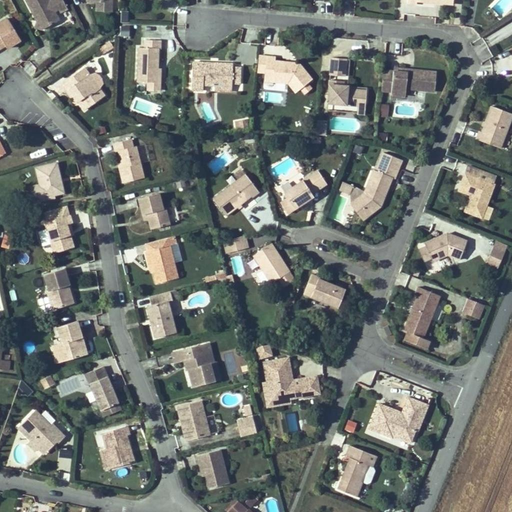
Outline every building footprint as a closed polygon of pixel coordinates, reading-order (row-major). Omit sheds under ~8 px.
[(49,0),(48,0),(26,0),(37,21),(50,25),(59,20),(54,11),(58,9),(60,13),(68,9),(62,0),(49,0)] [(511,0),(491,0),(498,13),(511,6),(511,0)] [(111,11),(111,3),(97,2),(97,11),(111,11)] [(21,19),(17,13),(12,15),(16,22),(21,19)] [(0,38),(1,38),(6,46),(7,48),(19,40),(13,30),(15,30),(7,18),(0,22),(0,38)] [(50,25),(37,21),(35,27),(42,29),(50,25)] [(157,68),(158,49),(160,49),(161,40),(144,40),(144,48),(139,47),(137,82),(148,82),(157,82),(157,68)] [(476,40),(476,58),(487,58),(488,41),(476,40)] [(113,47),(110,42),(105,45),(108,50),(113,47)] [(255,65),(257,45),(238,43),(236,63),(255,65)] [(108,50),(105,45),(99,49),(102,53),(108,50)] [(312,79),(299,63),(292,62),(292,65),(288,65),(288,62),(275,61),(275,57),(259,56),(257,72),(265,72),(264,81),(288,83),(296,92),(300,89),(305,94),(311,88),(307,83),(312,79)] [(345,76),(347,59),(331,57),(330,75),(345,76)] [(240,84),(241,67),(233,67),(233,64),(216,63),(216,66),(212,66),(212,63),(192,62),(191,90),(203,90),(203,85),(214,85),(215,82),(232,83),(240,84)] [(100,88),(103,84),(102,80),(99,75),(95,73),(89,74),(84,67),(62,84),(67,91),(70,89),(79,101),(85,110),(105,96),(100,88)] [(160,90),(161,68),(157,68),(157,82),(148,82),(147,89),(160,90)] [(434,91),(436,72),(413,70),(413,73),(383,70),(381,90),(391,91),(391,94),(405,96),(406,89),(434,91)] [(366,101),(366,91),(347,89),(348,86),(343,86),(343,81),(330,80),(327,103),(357,106),(358,101),(366,101)] [(79,101),(70,89),(67,91),(76,103),(79,101)] [(500,148),(511,115),(511,113),(492,106),(482,132),(479,131),(476,139),(500,148)] [(248,127),(247,120),(238,122),(239,128),(248,127)] [(386,142),(387,134),(380,134),(379,141),(386,142)] [(143,178),(135,146),(133,147),(131,139),(113,143),(115,152),(119,151),(123,167),(119,168),(123,183),(143,178)] [(394,179),(402,160),(383,152),(376,171),(373,170),(365,191),(365,192),(358,197),(364,204),(360,206),(368,216),(380,206),(382,203),(379,202),(381,197),(383,198),(392,178),(394,179)] [(64,193),(57,163),(36,168),(40,185),(28,187),(32,203),(44,200),(43,197),(54,195),(64,193)] [(493,184),(480,179),(482,171),(468,166),(458,190),(471,195),(473,196),(472,199),(469,198),(464,211),(482,217),(494,185),(493,184)] [(311,194),(326,184),(317,170),(284,193),(287,198),(281,203),(287,213),(307,200),(306,198),(309,196),(310,198),(313,196),(311,194)] [(496,177),(482,171),(480,179),(493,184),(496,177)] [(252,197),(259,192),(245,174),(213,199),(225,215),(251,196),(252,197)] [(365,192),(365,191),(347,183),(343,191),(350,194),(349,203),(363,220),(368,216),(360,206),(364,204),(358,197),(365,192)] [(163,209),(159,193),(140,198),(142,205),(140,206),(142,215),(143,214),(147,214),(148,219),(151,229),(169,224),(165,208),(163,209)] [(69,215),(66,205),(44,212),(47,222),(69,215)] [(70,235),(67,224),(69,224),(72,223),(70,215),(69,215),(47,222),(44,222),(54,253),(74,247),(70,235)] [(10,243),(13,233),(5,231),(3,241),(10,243)] [(460,259),(467,241),(447,233),(444,234),(443,237),(440,236),(424,243),(432,261),(447,254),(460,259)] [(176,243),(174,236),(168,237),(170,245),(176,243)] [(247,248),(244,236),(224,241),(227,253),(247,248)] [(178,277),(170,245),(168,237),(146,243),(147,251),(145,251),(147,259),(150,259),(153,270),(156,283),(178,277)] [(501,260),(507,245),(495,241),(489,255),(501,260)] [(289,271),(271,243),(253,255),(271,283),(278,278),(284,287),(288,284),(284,277),(287,276),(286,274),(289,271)] [(431,258),(426,246),(419,249),(424,261),(431,258)] [(501,260),(489,255),(486,264),(498,268),(501,260)] [(69,285),(64,268),(44,274),(49,290),(47,291),(52,309),(70,304),(65,286),(68,285),(69,285)] [(294,280),(289,271),(286,274),(287,276),(284,277),(288,284),(294,280)] [(345,290),(318,279),(319,277),(311,274),(305,290),(312,293),(311,297),(338,307),(345,290)] [(227,286),(225,277),(219,279),(221,287),(227,286)] [(74,303),(68,285),(65,286),(70,304),(74,303)] [(423,338),(440,295),(418,287),(415,295),(420,297),(413,314),(411,313),(404,330),(408,332),(404,340),(426,349),(429,341),(423,338)] [(175,332),(167,301),(172,300),(170,291),(149,297),(151,305),(147,306),(150,319),(152,318),(153,323),(151,324),(155,337),(175,332)] [(413,314),(420,297),(417,296),(411,313),(413,314)] [(478,319),(484,304),(469,299),(463,313),(478,319)] [(82,337),(77,321),(58,327),(63,343),(52,346),(58,363),(84,355),(79,338),(82,337)] [(391,334),(388,326),(383,327),(387,336),(391,334)] [(88,353),(82,337),(79,338),(84,355),(88,353)] [(0,359),(3,339),(0,338),(0,368),(9,370),(10,360),(9,360),(9,355),(4,354),(3,360),(0,359)] [(214,363),(208,343),(172,353),(175,362),(184,360),(190,358),(192,368),(188,369),(189,370),(193,386),(214,380),(210,364),(214,363)] [(271,355),(268,344),(257,347),(260,358),(271,355)] [(192,368),(190,358),(184,360),(187,370),(189,370),(188,369),(192,368)] [(288,375),(286,370),(286,369),(290,368),(288,358),(264,362),(267,382),(270,397),(276,396),(277,400),(289,398),(288,394),(303,391),(303,396),(312,394),(309,378),(292,381),(288,382),(288,381),(289,376),(288,375)] [(220,378),(216,363),(214,363),(210,364),(214,380),(220,378)] [(112,388),(103,366),(86,373),(101,410),(118,403),(113,392),(111,392),(110,389),(112,388)] [(54,382),(50,375),(40,380),(44,387),(54,382)] [(319,393),(316,377),(309,378),(312,394),(319,393)] [(31,389),(21,379),(18,387),(26,394),(31,389)] [(290,403),(289,398),(277,400),(276,396),(270,397),(267,382),(263,383),(267,407),(290,403)] [(421,421),(428,405),(408,397),(402,413),(379,404),(369,428),(381,433),(382,429),(411,440),(415,429),(419,420),(421,421)] [(209,435),(201,401),(180,406),(185,423),(182,424),(186,441),(209,435)] [(120,409),(118,403),(101,410),(103,416),(120,409)] [(243,407),(244,416),(251,415),(250,406),(243,407)] [(50,425),(35,410),(18,427),(31,440),(38,448),(39,448),(44,448),(47,451),(57,441),(58,443),(64,437),(52,424),(50,425)] [(295,413),(287,413),(288,430),(297,429),(295,413)] [(257,433),(253,417),(237,421),(241,437),(257,433)] [(354,433),(357,423),(347,420),(344,431),(354,433)] [(131,450),(126,435),(128,434),(126,426),(102,433),(107,449),(112,467),(112,468),(134,461),(131,453),(129,453),(128,450),(131,450)] [(411,440),(382,429),(381,433),(392,437),(393,436),(410,443),(411,440)] [(38,448),(31,440),(27,443),(35,451),(38,448)] [(376,456),(350,445),(345,456),(350,458),(344,472),(347,473),(345,476),(343,475),(337,489),(356,496),(362,482),(369,465),(372,466),(376,456)] [(112,467),(107,449),(100,451),(105,469),(112,467)] [(229,483),(220,449),(197,455),(201,471),(204,470),(209,488),(229,483)] [(374,467),(372,466),(369,465),(362,482),(367,484),(370,483),(375,471),(374,467)] [(256,501),(251,496),(245,502),(251,507),(256,501)] [(245,511),(247,510),(238,501),(236,499),(225,510),(227,511),(245,511)]
